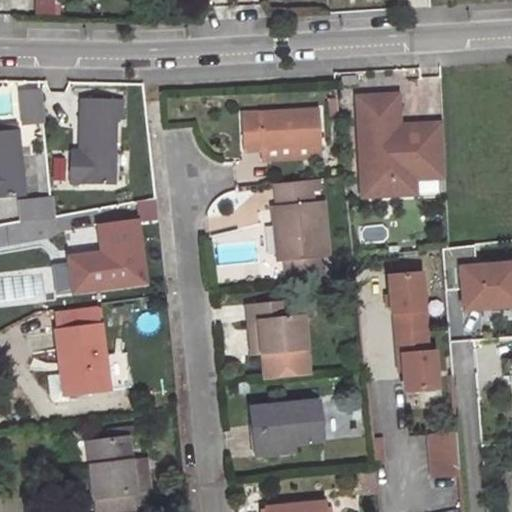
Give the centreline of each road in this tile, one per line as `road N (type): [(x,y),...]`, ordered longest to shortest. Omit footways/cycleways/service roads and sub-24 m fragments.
road 1 (residential): [(511,31),(151,52),(0,50)]
road 2 (residential): [(216,511),(177,134)]
